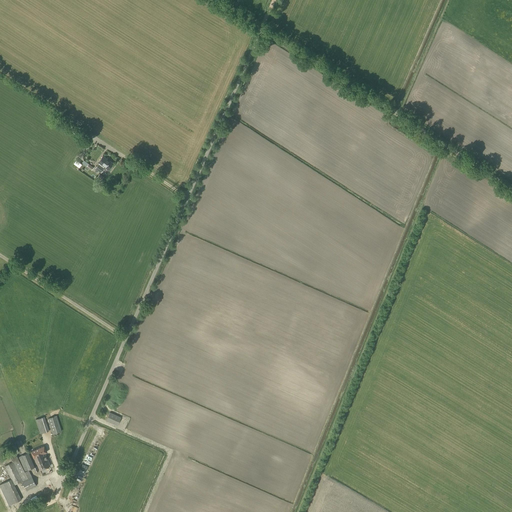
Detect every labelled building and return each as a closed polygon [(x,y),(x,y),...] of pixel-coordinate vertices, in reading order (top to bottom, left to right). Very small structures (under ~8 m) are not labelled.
[(103,166),(108,160),(103,156),(98,162),(99,163),(103,166)] [(83,160),(81,163),(92,170),(93,167),(92,166),(83,160)] [(103,166),(104,167),(108,170),(113,163),(108,160),(103,166)] [(104,167),(103,166),(99,163),(95,169),(101,173),(104,168),(104,167)] [(117,425),(121,417),(110,412),(106,421),(117,425)] [(40,434),(49,431),(44,416),(35,419),(40,434)] [(53,434),(61,431),(56,416),(48,419),(53,434)] [(15,445),(12,446),(9,448),(12,455),(18,452),(15,445)] [(11,459),(12,462),(5,466),(14,485),(22,481),(27,490),(36,486),(28,470),(33,467),(35,472),(39,471),(38,469),(39,469),(39,470),(50,466),(45,453),(46,452),(44,446),(31,451),(33,458),(34,457),(38,467),(37,468),(37,466),(34,467),(28,452),(22,455),(18,457),(24,469),(23,469),(17,456),(11,459)] [(0,487),(9,505),(15,502),(21,499),(11,479),(0,484),(0,487)]
